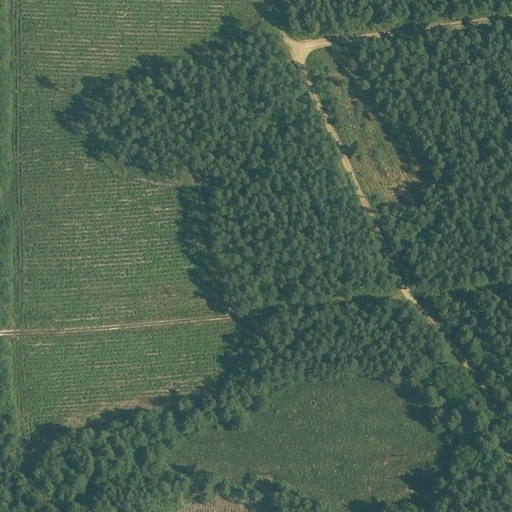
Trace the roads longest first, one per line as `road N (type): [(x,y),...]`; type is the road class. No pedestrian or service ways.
road 1 (track): [(511,473),(488,388),(406,298),(274,0)]
road 2 (track): [(511,15),(295,50)]
